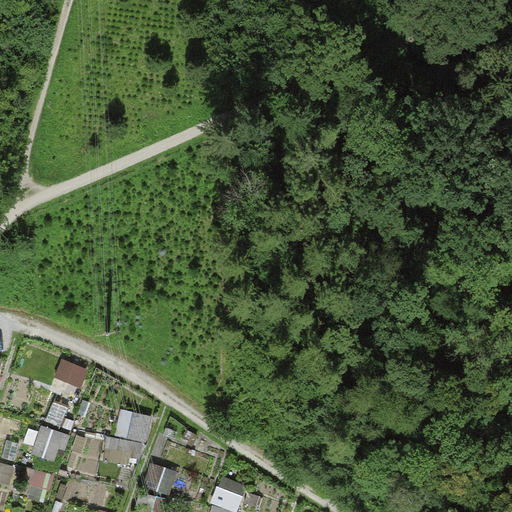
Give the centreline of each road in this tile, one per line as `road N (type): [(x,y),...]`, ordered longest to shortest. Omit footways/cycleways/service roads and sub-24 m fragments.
road 1 (track): [(511,2),(79,185),(9,227)]
road 2 (track): [(343,511),(87,354),(0,323)]
road 3 (track): [(9,227),(75,0)]
